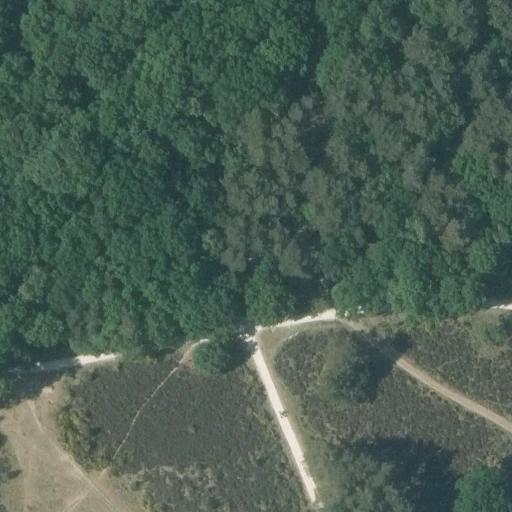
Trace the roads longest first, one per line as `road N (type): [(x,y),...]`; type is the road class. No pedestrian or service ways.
road 1 (track): [(101,114),(201,0)]
road 2 (track): [(0,220),(101,114)]
